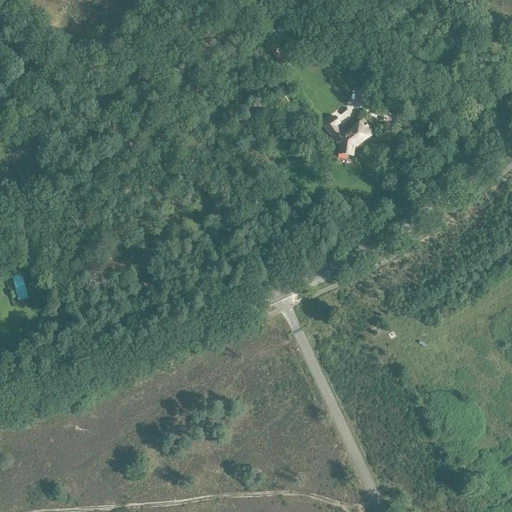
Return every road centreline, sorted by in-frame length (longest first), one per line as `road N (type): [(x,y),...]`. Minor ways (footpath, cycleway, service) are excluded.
road 1 (secondary): [(0,409),(275,298)]
road 2 (secondary): [(275,298),(394,234),(511,149)]
road 3 (unclassified): [(383,511),(275,298)]
